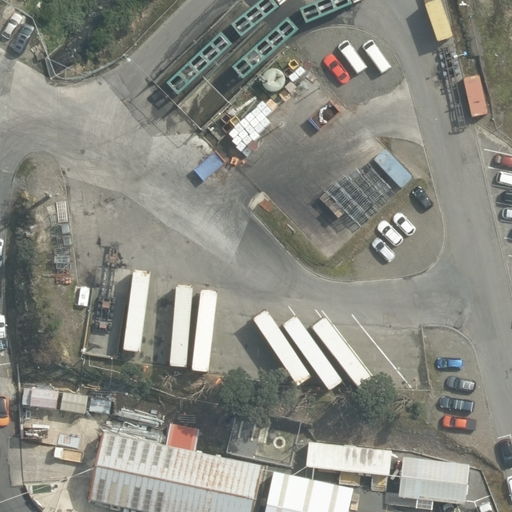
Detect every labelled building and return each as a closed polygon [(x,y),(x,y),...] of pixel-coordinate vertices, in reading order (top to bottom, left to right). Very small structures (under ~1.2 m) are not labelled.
[(47,263),(48,288),(89,286),(87,261),(47,263)] [(132,268),(95,264),(85,357),(122,361),(132,268)] [(54,418),(59,390),(26,384),(21,413),(54,418)] [(110,420),(113,390),(96,388),(93,419),(110,420)] [(59,390),(54,418),(81,423),(86,394),(59,390)] [(104,433),(89,502),(137,511),(252,511),(262,468),(195,453),(200,430),(170,424),(165,446),(104,433)] [(348,511),(353,490),(273,473),(264,511),(348,511)]
